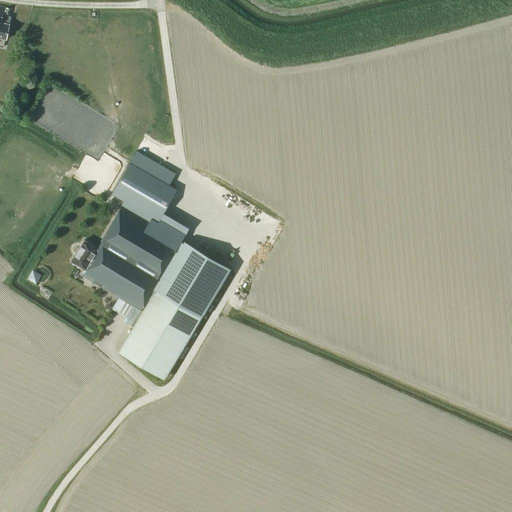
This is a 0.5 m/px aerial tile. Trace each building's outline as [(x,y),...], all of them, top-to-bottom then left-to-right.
[(5,13),(9,14),(10,8),(6,8),(6,7),(0,5),(0,37),(6,39),(9,24),(10,16),(5,15),(5,13)] [(177,190),(131,162),(112,192),(158,220),(177,190)] [(141,310),(168,264),(182,241),(121,206),(101,240),(102,241),(98,248),(84,240),(71,261),(85,269),(82,275),(141,310)] [(185,242),(155,289),(118,351),(164,379),(231,270),(185,242)] [(40,283),(45,274),(37,269),(31,278),(40,283)]
